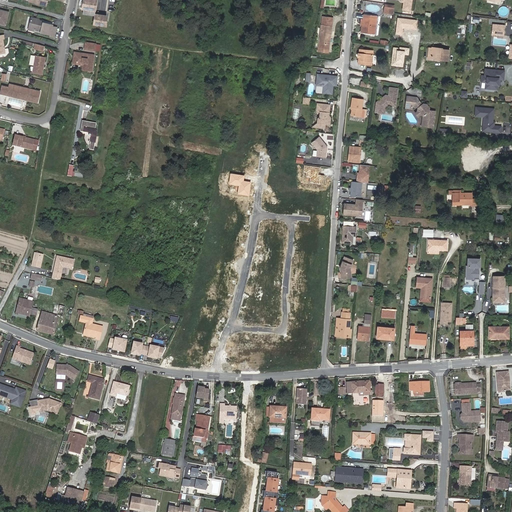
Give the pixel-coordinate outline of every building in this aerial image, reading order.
[(99,1),(99,0),(86,0),(87,1),(85,1),(85,8),(86,8),(85,15),(97,16),(96,24),(101,25),(101,26),(109,27),(109,23),(108,23),(109,16),(97,15),(98,11),(96,11),(98,1),(99,1)] [(413,0),(400,0),(400,3),(404,3),(403,10),(411,12),(413,0)] [(0,20),(2,24),(6,25),(9,12),(0,9),(0,20)] [(366,25),(364,25),(363,32),(376,34),(378,16),(366,14),(365,19),(366,19),(366,25)] [(325,21),(322,21),(318,49),(328,50),(329,47),(328,46),(327,45),(327,41),(328,34),(330,34),(333,18),(325,17),(325,21)] [(39,20),(32,18),(29,28),(35,29),(36,30),(41,32),(40,33),(50,36),(50,37),(54,38),(57,27),(53,26),(53,25),(40,22),(39,20)] [(418,21),(398,18),(395,34),(402,35),(403,28),(416,30),(418,21)] [(410,49),(393,47),(391,66),(403,67),(404,55),(409,56),(410,49)] [(431,47),(430,58),(439,59),(439,60),(447,60),(448,50),(441,49),(441,48),(431,47)] [(371,67),(373,53),(360,52),(358,66),(371,67)] [(45,58),(36,56),(32,74),(42,76),(45,58)] [(90,58),(74,56),(73,65),(80,66),(80,68),(79,73),(88,74),(90,58)] [(486,83),(485,89),(498,90),(498,82),(499,83),(500,79),(503,79),(504,71),(485,69),(485,76),(482,76),(481,82),(486,83)] [(334,82),(334,76),(315,74),(313,85),(321,86),(320,93),(329,94),(330,85),(330,81),(334,82)] [(386,92),(376,100),(375,109),(384,110),(385,105),(389,102),(395,102),(396,93),(397,85),(390,84),(389,92),(386,92)] [(0,94),(38,103),(39,95),(27,92),(27,94),(23,93),(24,92),(9,88),(1,87),(0,93),(0,94)] [(352,104),(352,106),(351,112),(360,113),(362,96),(352,95),(350,104),(352,104)] [(418,109),(420,112),(423,113),(421,124),(433,126),(436,110),(430,109),(431,106),(428,103),(425,102),(424,104),(418,97),(407,96),(406,108),(412,109),(413,106),(418,107),(418,109)] [(321,104),(315,103),(314,110),(315,112),(317,112),(317,117),(315,118),(314,124),(309,127),(321,129),(321,125),(326,125),(327,119),(326,119),(325,116),(326,115),(327,105),(321,104)] [(486,132),(500,133),(501,127),(494,126),(494,122),(492,122),(494,109),(476,108),(475,116),(483,117),(483,126),(487,126),(486,132)] [(79,129),(86,131),(89,136),(87,147),(91,148),(95,131),(93,128),(94,121),(80,119),(79,129)] [(12,144),(32,149),(33,140),(14,135),(12,144)] [(316,138),(314,157),(322,158),(324,151),(322,150),(322,148),(324,147),(316,138)] [(358,159),(360,144),(350,143),(347,157),(358,159)] [(481,168),(476,146),(462,150),(467,172),(481,168)] [(370,163),(362,162),(361,169),(359,171),(358,170),(358,174),(363,175),(362,177),(368,178),(370,163)] [(245,175),(231,173),(229,184),(239,186),(238,194),(249,195),(251,182),(244,181),(245,175)] [(352,179),(350,194),(360,195),(362,180),(357,179),(352,179)] [(454,191),(454,204),(472,204),(472,206),(479,205),(479,199),(472,199),(471,193),(461,193),(461,191),(454,191)] [(361,213),(363,198),(356,197),(356,203),(345,202),(344,212),(361,213)] [(504,223),(504,214),(495,214),(495,223),(504,223)] [(341,226),(341,243),(350,243),(350,233),(354,233),(354,227),(341,226)] [(428,249),(446,249),(446,241),(428,240),(428,249)] [(41,252),(35,250),(33,258),(39,259),(41,252)] [(74,259),(57,255),(53,271),(52,277),(60,279),(61,273),(63,266),(72,268),(74,259)] [(339,267),(341,278),(350,277),(349,269),(353,260),(344,256),(339,267)] [(32,258),(30,264),(38,266),(39,259),(33,258),(32,258)] [(476,276),(478,276),(479,271),(476,270),(476,267),(479,267),(480,267),(480,259),(468,258),(468,266),(467,266),(466,278),(476,279),(476,276)] [(494,298),(505,298),(505,286),(504,286),(504,276),(494,276),(494,284),(496,284),(496,286),(494,286),(494,298)] [(432,279),(417,277),(416,287),(421,287),(422,287),(422,289),(422,290),(420,291),(420,297),(430,297),(432,279)] [(23,299),(21,298),(17,312),(29,315),(33,301),(28,300),(23,299)] [(445,321),(447,321),(450,321),(451,304),(441,303),(440,323),(445,323),(445,321)] [(58,317),(62,318),(65,306),(58,304),(58,306),(59,306),(58,311),(43,308),(37,330),(53,334),(58,317)] [(396,311),(382,309),(381,317),(395,318),(396,311)] [(337,318),(336,329),(335,335),(350,337),(351,330),(349,329),(350,319),(349,319),(350,313),(342,312),(341,319),(341,318),(337,318)] [(85,323),(83,334),(96,337),(95,339),(100,340),(102,327),(91,324),(92,319),(80,316),(79,321),(85,323)] [(426,335),(414,333),(414,326),(411,326),(409,343),(425,344),(426,335)] [(369,328),(362,327),(359,327),(358,338),(369,339),(370,328),(369,328)] [(378,327),(377,338),(393,339),(394,329),(378,327)] [(489,338),(508,338),(508,327),(489,327),(489,338)] [(473,331),(460,331),(461,345),(473,344),(473,331)] [(110,338),(108,346),(113,347),(113,349),(124,352),(126,342),(122,341),(122,339),(115,338),(115,339),(110,338)] [(134,342),(131,353),(140,355),(140,354),(148,355),(148,357),(156,359),(157,357),(160,358),(164,349),(150,346),(150,347),(142,346),(142,344),(134,342)] [(21,348),(17,346),(12,359),(31,365),(35,354),(20,349),(21,348)] [(70,365),(57,365),(56,374),(67,375),(74,380),(80,371),(70,365)] [(500,388),(498,388),(498,392),(500,393),(503,393),(505,391),(510,391),(508,373),(497,374),(498,384),(499,384),(500,388)] [(93,383),(89,397),(98,399),(104,380),(88,376),(87,381),(93,383)] [(368,381),(352,382),(346,383),(347,393),(352,393),(362,392),(362,395),(372,395),(371,391),(369,391),(368,381)] [(117,393),(127,396),(129,386),(114,382),(111,395),(116,396),(117,393)] [(413,392),(429,391),(429,382),(409,383),(410,390),(413,390),(413,392)] [(13,389),(0,384),(0,395),(12,399),(11,404),(15,405),(16,403),(21,404),(23,399),(25,398),(24,396),(26,391),(16,388),(16,390),(15,391),(13,390),(13,389)] [(476,386),(476,385),(461,386),(461,384),(457,385),(457,386),(455,386),(456,396),(476,394),(476,393),(476,387),(476,386)] [(205,389),(198,387),(196,397),(208,400),(209,391),(204,390),(205,389)] [(297,404),(306,405),(307,389),(298,388),(297,404)] [(174,414),(174,417),(173,419),(181,420),(185,395),(175,394),(172,414),(174,414)] [(49,399),(38,401),(40,411),(48,410),(57,413),(60,403),(49,399)] [(224,415),(236,416),(237,406),(225,405),(225,403),(220,403),(219,422),(224,422),(224,418),(224,415)] [(464,423),(475,422),(475,413),(475,412),(470,412),(470,404),(462,405),(462,410),(463,410),(463,416),(461,417),(461,420),(464,423)] [(286,407),(270,407),(270,416),(269,422),(286,422),(286,407)] [(311,420),(320,421),(320,420),(329,420),(329,410),(312,409),(311,420)] [(199,428),(197,428),(196,428),(195,436),(207,438),(208,430),(207,430),(206,430),(207,422),(209,422),(210,416),(199,414),(198,420),(200,421),(199,428)] [(75,416),(71,415),(65,431),(69,433),(75,416)] [(507,433),(508,423),(497,422),(497,432),(498,432),(498,434),(497,451),(503,451),(504,442),(508,442),(509,433),(507,433)] [(371,433),(353,432),(353,436),(353,443),(352,444),(370,444),(370,443),(371,437),(371,434),(371,433)] [(68,454),(79,457),(84,439),(80,438),(80,436),(71,433),(68,442),(71,443),(68,454)] [(405,453),(410,454),(419,454),(419,448),(419,446),(419,442),(420,442),(421,440),(421,435),(410,435),(405,435),(405,440),(406,440),(406,449),(405,448),(405,453)] [(475,437),(459,436),(458,441),(460,441),(459,456),(469,456),(469,452),(471,452),(472,442),(474,442),(474,437),(475,437)] [(166,439),(164,454),(173,455),(175,441),(166,439)] [(489,451),(489,458),(492,458),(492,463),(497,464),(497,459),(494,459),(494,451),(489,451)] [(106,462),(107,462),(109,463),(107,470),(117,472),(121,456),(113,455),(109,454),(108,455),(108,456),(106,462)] [(168,474),(167,477),(179,479),(180,470),(176,469),(176,467),(169,466),(169,465),(159,463),(158,468),(160,469),(160,473),(168,474)] [(473,467),(461,466),(460,485),(471,486),(472,481),(472,473),(473,468),(473,467)] [(350,468),(337,467),(336,481),(362,483),(363,470),(355,469),(355,473),(349,472),(350,468)] [(190,481),(189,487),(205,490),(208,475),(201,474),(202,472),(198,472),(198,470),(192,469),(190,476),(197,477),(197,479),(191,478),(190,481)] [(397,488),(408,489),(409,479),(411,479),(411,471),(388,469),(387,477),(392,478),(393,476),(398,476),(397,478),(397,488)] [(271,511),(272,511),(274,511),(276,499),(274,498),(275,492),(277,492),(279,479),(277,479),(278,472),(265,471),(265,474),(267,475),(266,481),(268,481),(267,487),(265,487),(264,490),(263,490),(262,494),(264,494),(263,501),(265,501),(264,507),(262,506),(261,511),(271,511)] [(506,479),(499,478),(494,477),(494,476),(489,475),(488,487),(504,490),(506,479)] [(51,497),(54,485),(47,484),(45,496),(51,497)] [(63,501),(73,504),(75,499),(77,490),(67,487),(64,496),(63,501)] [(73,504),(78,505),(83,492),(77,490),(75,499),(73,504)] [(342,509),(338,505),(340,504),(337,500),(335,501),(333,499),(333,497),(336,497),(336,492),(329,492),(328,498),(322,497),(321,504),(324,504),(324,507),(327,510),(329,508),(332,511),(346,511),(348,511),(348,510),(345,506),(343,508),(342,509)] [(141,499),(126,496),(124,507),(135,509),(135,510),(139,511),(141,499)] [(154,511),(157,501),(141,499),(139,511),(143,511),(143,510),(154,511)] [(412,511),(413,504),(406,503),(405,507),(399,507),(398,511),(412,511)]
